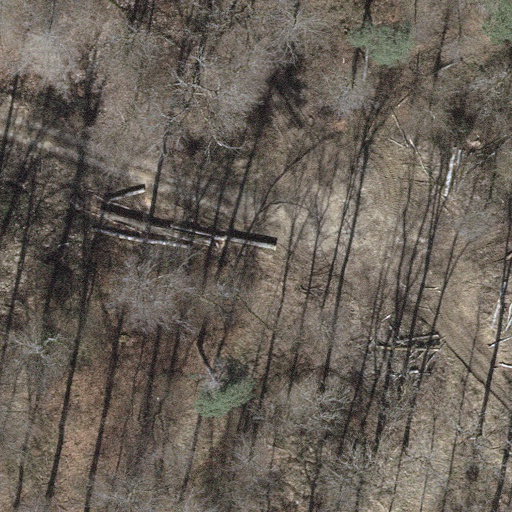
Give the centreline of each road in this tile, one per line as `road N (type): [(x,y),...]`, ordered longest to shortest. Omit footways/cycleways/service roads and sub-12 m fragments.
road 1 (track): [(0,123),(194,164),(250,117),(320,113),(418,187),(502,270),(427,292)]
road 2 (track): [(427,292),(194,164)]
